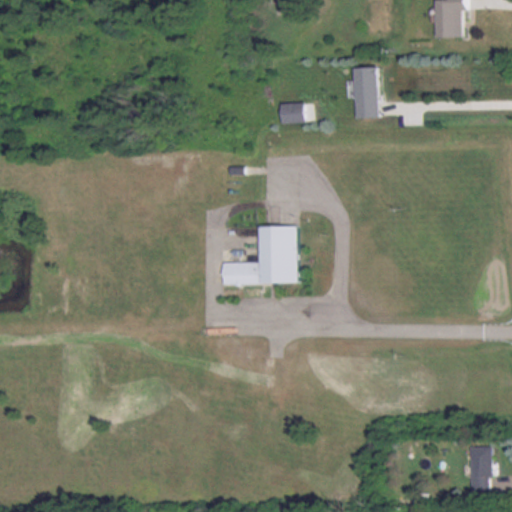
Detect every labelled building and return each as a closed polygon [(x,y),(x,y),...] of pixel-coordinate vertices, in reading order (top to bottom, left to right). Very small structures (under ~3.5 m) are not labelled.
[(465,35),(465,0),(435,0),(436,35),(465,35)] [(357,116),(381,115),(379,65),(356,66),(357,116)] [(282,121),(305,121),(305,101),(282,101),(282,121)] [(262,224),(262,261),(224,261),(225,282),(299,282),(299,224),(262,224)] [(473,445),(473,490),(494,490),(494,445),(473,445)]
